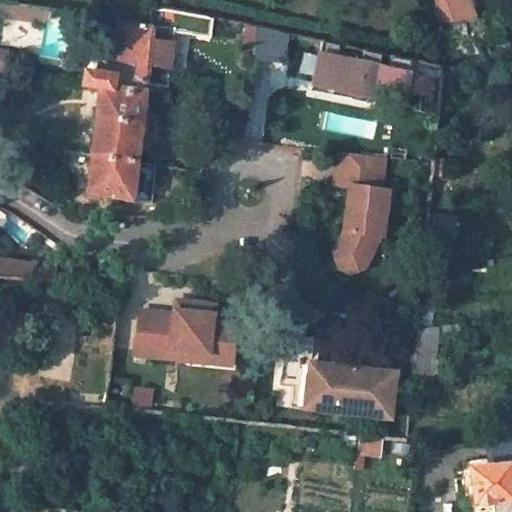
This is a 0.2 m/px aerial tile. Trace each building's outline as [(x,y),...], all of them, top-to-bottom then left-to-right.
[(78,12),(0,0),(0,10),(76,23),(78,12)] [(120,0),(118,18),(124,19),(161,25),(163,8),(156,0),(120,0)] [(442,0),(434,0),(438,24),(446,23),(442,0)] [(468,0),(442,0),(446,23),(471,19),(468,0)] [(124,19),(114,78),(114,80),(152,86),(169,88),(175,34),(211,38),(213,18),(163,8),(161,25),(124,19)] [(256,27),(245,25),(243,45),(254,46),(256,27)] [(256,58),(281,60),(284,35),(259,33),(256,58)] [(341,44),(322,41),(321,48),(317,47),(308,87),(367,100),(376,60),(373,59),(374,51),(355,47),(354,55),(339,52),(341,44)] [(0,67),(7,69),(10,49),(0,47),(0,67)] [(425,75),(405,71),(402,88),(423,92),(425,75)] [(105,91),(96,155),(140,162),(152,86),(114,80),(114,78),(93,75),(90,89),(105,91)] [(248,105),(224,103),(221,139),(244,141),(248,105)] [(381,157),(334,152),(331,184),(346,185),(342,221),(347,222),(346,230),(341,230),(331,248),(336,263),(347,269),(362,264),(378,232),(380,232),(383,207),(388,207),(390,186),(378,185),(381,157)] [(96,155),(90,195),(134,202),(140,162),(96,155)] [(0,277),(12,278),(14,262),(0,259),(0,277)] [(34,266),(14,262),(12,278),(33,279),(34,266)] [(445,288),(448,269),(424,266),(422,285),(445,288)] [(189,298),(172,296),(171,306),(187,308),(189,298)] [(171,309),(137,305),(131,351),(183,357),(184,348),(206,351),(206,345),(230,348),(234,320),(210,317),(212,301),(189,298),(187,308),(171,306),(171,309)] [(442,306),(420,303),(417,329),(440,326),(442,306)] [(417,329),(415,345),(437,346),(440,326),(417,329)] [(318,335),(283,331),(277,381),(291,383),(288,404),(388,416),(394,369),(344,363),(329,361),(316,360),(318,335)] [(228,362),(230,348),(206,345),(206,351),(184,348),(183,357),(228,362)] [(432,387),(437,346),(415,345),(410,390),(432,387)] [(330,355),(329,361),(344,363),(344,357),(330,355)] [(66,404),(63,427),(100,432),(103,409),(66,404)] [(44,427),(47,409),(34,407),(32,425),(44,427)] [(354,448),(377,451),(379,434),(356,432),(354,448)] [(480,504),(492,503),(492,511),(510,511),(511,503),(511,484),(511,464),(511,436),(486,439),(488,464),(473,465),(475,500),(478,500),(480,504)] [(99,441),(87,439),(85,454),(97,455),(99,441)]
